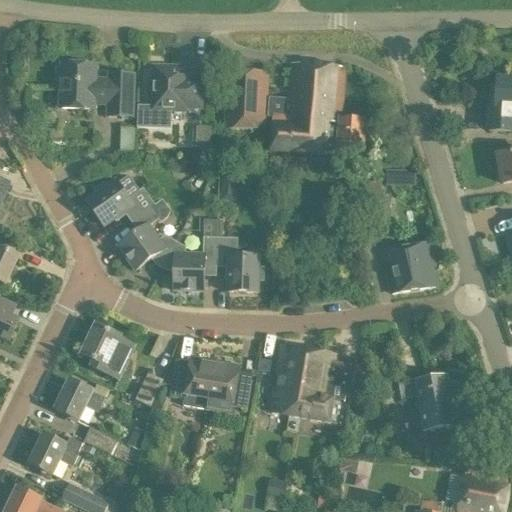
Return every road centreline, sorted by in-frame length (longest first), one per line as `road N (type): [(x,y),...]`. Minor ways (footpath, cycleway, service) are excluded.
road 1 (residential): [(479,297),(293,325),(179,324),(111,297),(87,271)]
road 2 (unclassified): [(393,21),(184,23),(0,5)]
road 3 (residential): [(479,297),(393,21)]
road 4 (residential): [(87,271),(0,448)]
road 5 (residential): [(87,271),(81,246),(0,101)]
